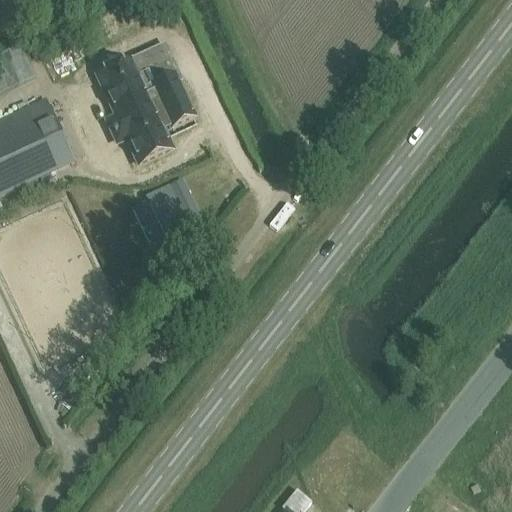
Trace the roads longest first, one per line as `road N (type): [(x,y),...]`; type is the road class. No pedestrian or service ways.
road 1 (unclassified): [(39,511),(436,0)]
road 2 (primary): [(133,511),(511,23)]
road 3 (unclassified): [(388,511),(511,347)]
